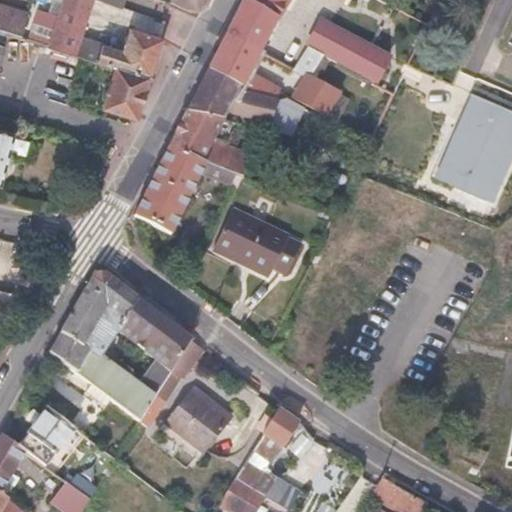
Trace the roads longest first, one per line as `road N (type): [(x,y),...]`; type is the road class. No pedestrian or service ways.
road 1 (residential): [(478,511),(376,453),(94,236)]
road 2 (tertiary): [(227,0),(94,236)]
road 3 (tertiary): [(94,236),(0,399)]
